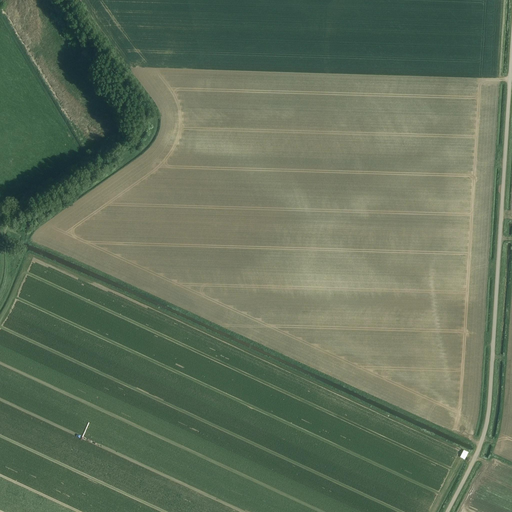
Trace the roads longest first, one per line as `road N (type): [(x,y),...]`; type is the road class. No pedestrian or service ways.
road 1 (unclassified): [(447,511),(483,436),(489,403),(511,51)]
road 2 (track): [(0,281),(9,221),(133,143),(144,120),(66,0)]
